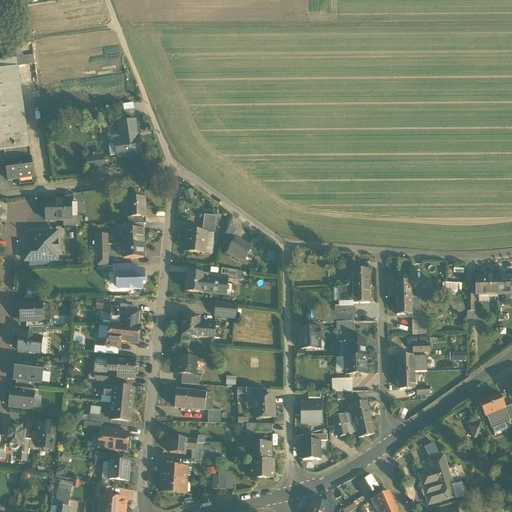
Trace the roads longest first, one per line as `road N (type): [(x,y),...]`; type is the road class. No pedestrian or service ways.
road 1 (track): [(511,21),(116,24)]
road 2 (residential): [(145,511),(170,169)]
road 3 (residential): [(283,244),(292,492)]
road 4 (residential): [(388,445),(380,250)]
road 5 (track): [(107,0),(170,169)]
road 6 (residential): [(0,194),(170,169)]
road 7 (residential): [(511,357),(388,445)]
road 8 (residential): [(283,244),(170,169)]
road 9 (residential): [(511,252),(466,258),(380,250)]
